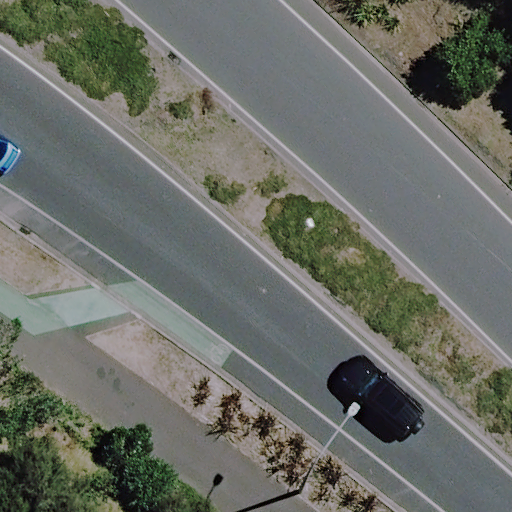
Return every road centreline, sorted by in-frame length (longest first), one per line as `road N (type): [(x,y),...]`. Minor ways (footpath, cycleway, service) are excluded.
road 1 (primary): [(493,511),(0,131)]
road 2 (primary): [(162,0),(360,172),(511,332)]
